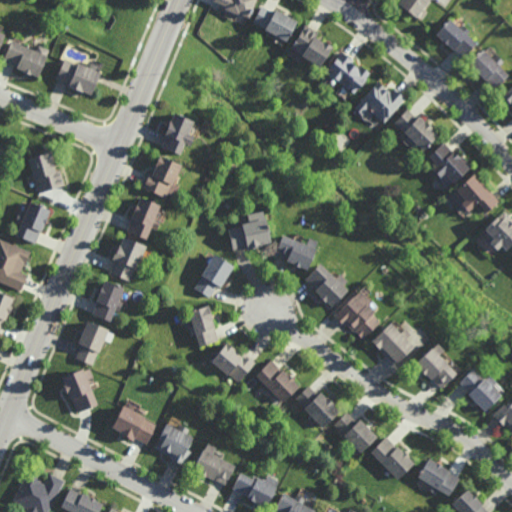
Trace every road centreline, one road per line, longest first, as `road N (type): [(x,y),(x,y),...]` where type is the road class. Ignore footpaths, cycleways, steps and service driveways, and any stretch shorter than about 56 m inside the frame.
road 1 (residential): [(179,0),(0,441)]
road 2 (residential): [(265,306),(369,387),(470,440),(511,479)]
road 3 (residential): [(511,159),(429,73),(333,0)]
road 4 (residential): [(11,415),(194,511)]
road 5 (residential): [(0,97),(119,144)]
